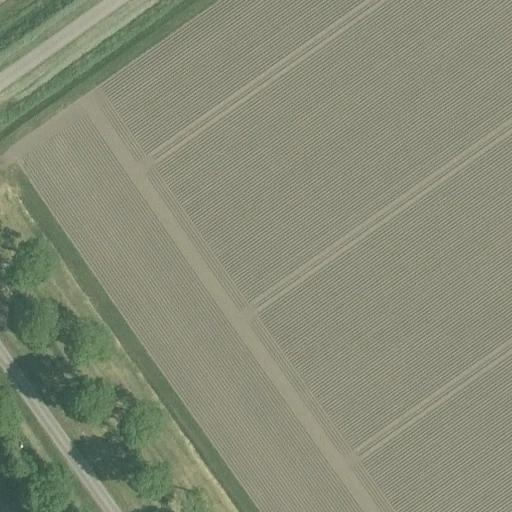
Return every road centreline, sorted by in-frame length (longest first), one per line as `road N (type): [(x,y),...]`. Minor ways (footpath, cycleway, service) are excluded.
road 1 (tertiary): [(0,347),(114,511)]
road 2 (unclassified): [(0,83),(118,0)]
